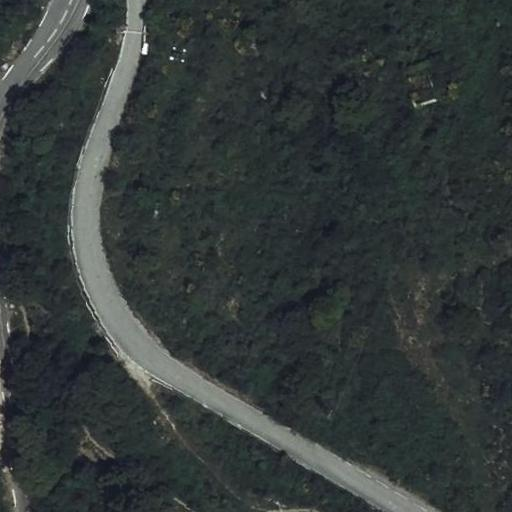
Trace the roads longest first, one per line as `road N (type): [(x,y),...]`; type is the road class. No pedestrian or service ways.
road 1 (unclassified): [(20,511),(0,301)]
road 2 (unclassified): [(0,112),(68,0)]
